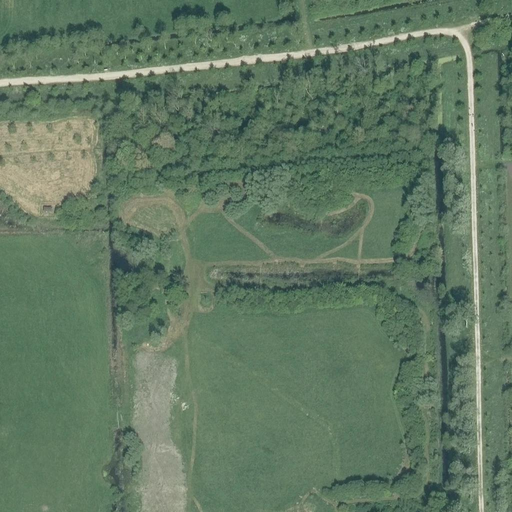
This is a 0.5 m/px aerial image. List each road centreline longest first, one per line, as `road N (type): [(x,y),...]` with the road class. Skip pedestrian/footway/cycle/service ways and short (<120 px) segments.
road 1 (track): [(454,29),(469,56),(479,511)]
road 2 (track): [(454,29),(209,65),(0,82)]
